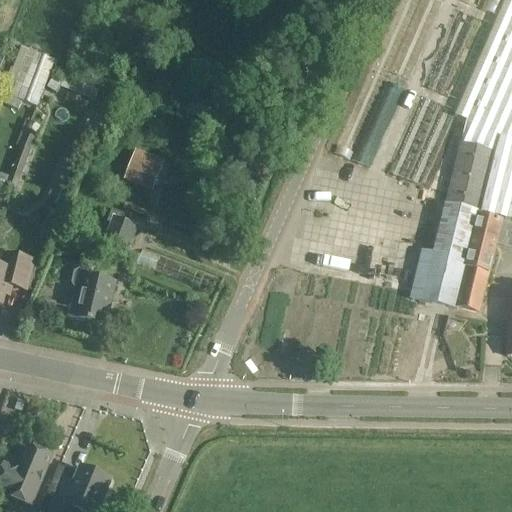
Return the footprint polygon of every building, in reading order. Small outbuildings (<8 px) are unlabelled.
[(400,0),(334,154),(349,161),(419,0),(400,0)] [(428,0),(424,0),(392,75),(407,81),(440,5),(428,0)] [(461,0),(461,3),(476,9),(480,0),(461,0)] [(485,0),(481,11),(496,18),(503,0),(485,0)] [(456,12),(423,88),(439,95),(472,19),(456,12)] [(476,20),(443,96),(459,103),(492,27),(476,20)] [(409,304),(455,312),(478,214),(511,222),(511,21),(459,147),(444,207),(433,254),(422,252),(409,304)] [(14,99),(35,107),(54,61),(33,53),(14,99)] [(386,84),(351,163),(367,170),(401,90),(386,84)] [(419,98),(387,174),(402,181),(435,105),(419,98)] [(188,116),(223,129),(227,119),(192,105),(188,116)] [(438,106),(406,182),(421,189),(454,113),(438,106)] [(192,125),(189,132),(204,137),(206,130),(192,125)] [(3,194),(14,197),(31,151),(21,147),(3,194)] [(164,163),(136,151),(124,182),(152,193),(164,163)] [(62,164),(46,202),(63,209),(79,171),(62,164)] [(138,229),(113,218),(100,251),(126,261),(138,229)] [(478,220),(457,308),(478,314),(495,246),(511,249),(511,226),(500,224),(500,225),(478,220)] [(0,305),(4,307),(8,288),(27,293),(35,264),(7,256),(4,270),(0,269),(0,305)] [(75,292),(69,320),(105,328),(116,283),(95,278),(91,272),(80,270),(74,274),(71,285),(75,292)] [(51,459),(27,449),(17,473),(4,468),(0,477),(0,494),(7,497),(7,499),(31,509),(51,459)] [(98,511),(110,484),(81,471),(72,494),(52,486),(40,511),(98,511)]
